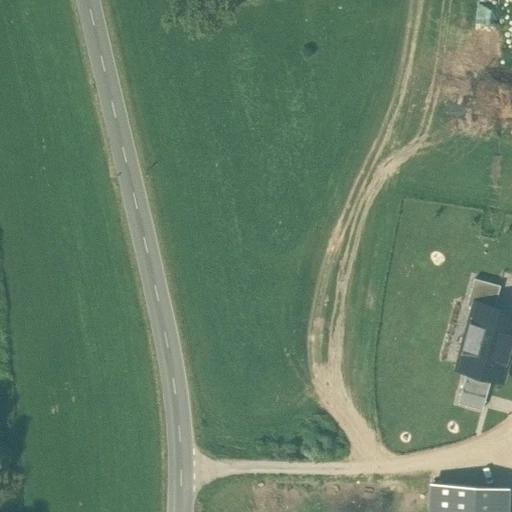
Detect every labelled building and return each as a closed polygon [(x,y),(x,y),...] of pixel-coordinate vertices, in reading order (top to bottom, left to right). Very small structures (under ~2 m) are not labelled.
[(490,80),(493,57),(472,55),(469,77),(490,80)] [(491,374),(502,377),(511,339),(511,316),(474,307),(459,365),(468,368),(491,374)] [(491,374),(468,368),(458,403),(482,410),(491,374)] [(333,439),(312,437),(310,453),(332,455),(333,439)] [(430,511),(504,511),(506,488),(432,483),(430,511)]
